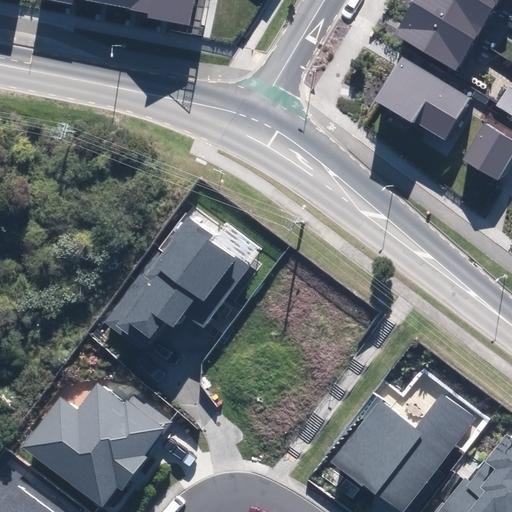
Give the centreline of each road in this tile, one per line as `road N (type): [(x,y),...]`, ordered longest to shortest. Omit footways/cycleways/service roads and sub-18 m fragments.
road 1 (tertiary): [(250,128),(511,321)]
road 2 (tertiary): [(0,62),(202,107),(250,128)]
road 3 (residential): [(250,128),(324,0)]
road 4 (residential): [(181,511),(222,488),(277,497),(297,511)]
